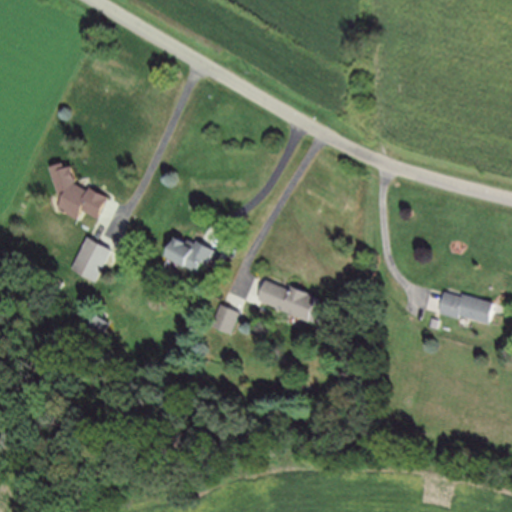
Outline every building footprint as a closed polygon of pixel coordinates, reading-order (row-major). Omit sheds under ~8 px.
[(55,165),(67,202),(63,210),(81,219),(87,209),(104,218),(115,198),(97,189),(95,192),(82,185),(87,180),(81,164),(72,167),(70,160),(55,165)] [(184,236),(174,256),(203,270),(209,258),(213,260),(219,248),(206,242),(204,246),(184,236)] [(92,237),(114,250),(96,280),(74,267),(92,237)] [(272,282),(265,298),(315,322),(327,295),(299,282),(294,293),(272,282)] [(449,290),(442,313),(465,320),(467,313),(494,321),(498,304),(449,290)] [(224,305),(242,314),(233,333),(215,324),(224,305)]
